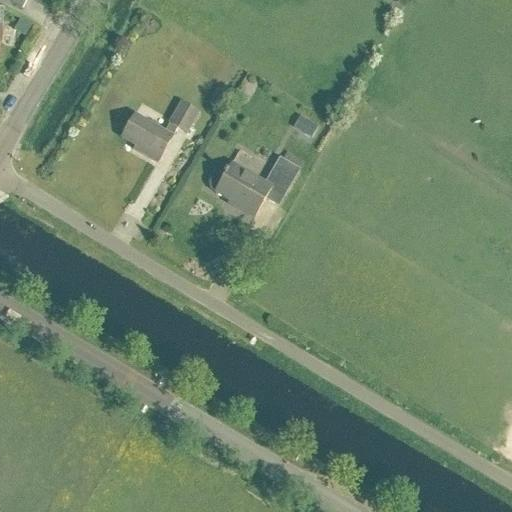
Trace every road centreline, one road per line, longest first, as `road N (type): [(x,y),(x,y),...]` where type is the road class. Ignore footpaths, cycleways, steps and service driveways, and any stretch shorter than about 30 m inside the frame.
road 1 (unclassified): [(511,484),(0,172)]
road 2 (secondary): [(346,511),(0,304)]
road 3 (tertiary): [(0,149),(93,0)]
